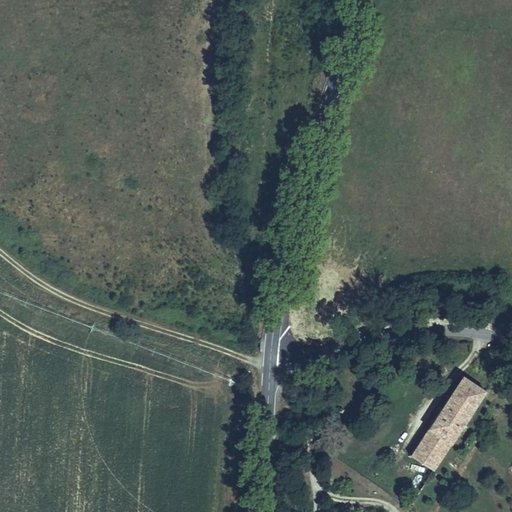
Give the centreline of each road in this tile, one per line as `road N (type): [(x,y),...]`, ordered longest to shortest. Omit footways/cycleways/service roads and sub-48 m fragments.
road 1 (secondary): [(360,0),(269,364)]
road 2 (residential): [(511,342),(438,328),(367,339),(297,365),(269,364)]
road 3 (secondary): [(269,364),(262,511)]
